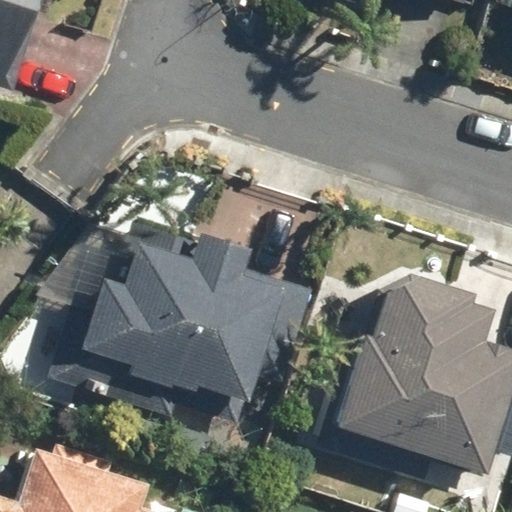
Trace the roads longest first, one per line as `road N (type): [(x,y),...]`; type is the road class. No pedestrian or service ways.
road 1 (residential): [(147,65),(511,178)]
road 2 (residential): [(52,192),(147,65)]
